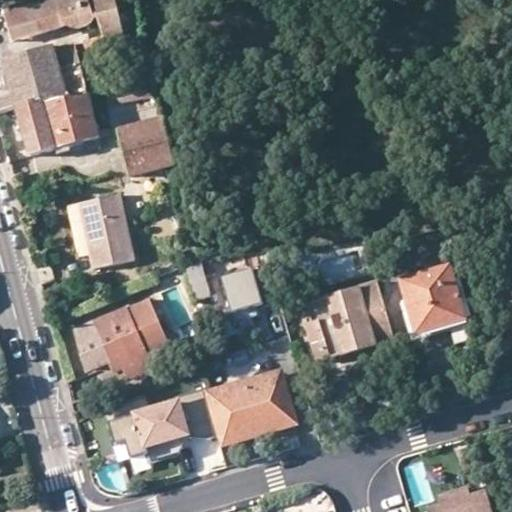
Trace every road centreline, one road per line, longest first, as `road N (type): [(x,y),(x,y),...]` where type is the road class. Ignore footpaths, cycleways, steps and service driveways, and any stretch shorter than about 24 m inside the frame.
road 1 (secondary): [(67,511),(0,251)]
road 2 (residential): [(345,455),(151,511)]
road 3 (residential): [(511,405),(345,455)]
